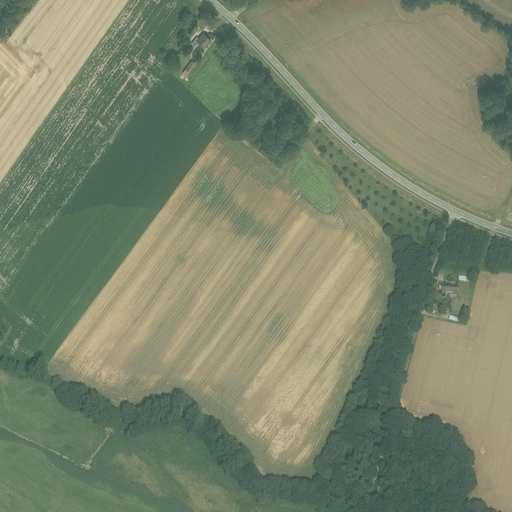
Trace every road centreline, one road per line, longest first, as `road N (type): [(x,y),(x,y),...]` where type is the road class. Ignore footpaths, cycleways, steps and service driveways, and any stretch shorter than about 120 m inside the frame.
road 1 (tertiary): [(209,0),(369,157),(456,211),(511,233)]
road 2 (track): [(366,511),(432,274)]
